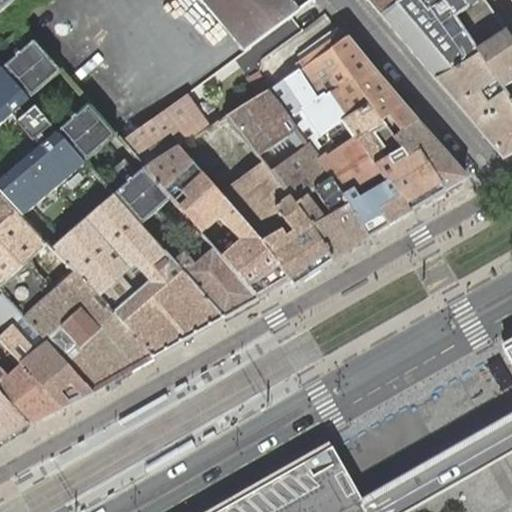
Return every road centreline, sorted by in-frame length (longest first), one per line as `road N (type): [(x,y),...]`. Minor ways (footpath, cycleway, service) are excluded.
road 1 (residential): [(502,191),(0,475)]
road 2 (secondary): [(511,281),(109,511)]
road 3 (secondary): [(150,511),(511,305)]
road 4 (residential): [(502,191),(341,0)]
